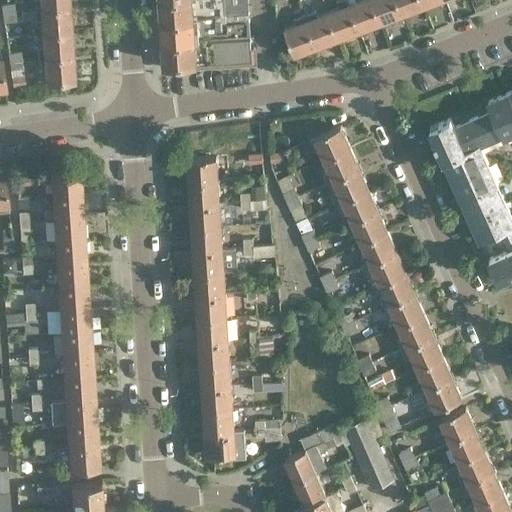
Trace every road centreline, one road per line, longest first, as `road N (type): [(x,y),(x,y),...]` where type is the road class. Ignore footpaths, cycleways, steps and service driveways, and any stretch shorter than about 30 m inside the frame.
road 1 (residential): [(157,492),(129,117)]
road 2 (residential): [(511,404),(375,80)]
road 3 (residential): [(129,117),(375,80)]
road 4 (residential): [(375,80),(511,22)]
road 5 (residential): [(0,136),(129,117)]
